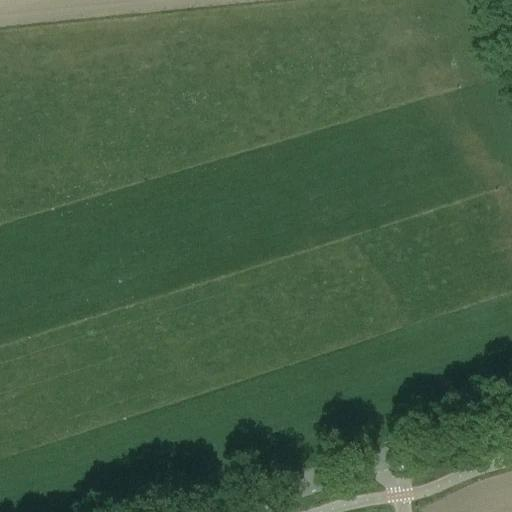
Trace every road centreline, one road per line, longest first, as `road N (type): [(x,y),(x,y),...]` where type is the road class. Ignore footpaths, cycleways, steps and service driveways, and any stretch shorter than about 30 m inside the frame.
road 1 (secondary): [(218,511),(392,458)]
road 2 (secondary): [(392,458),(511,430)]
